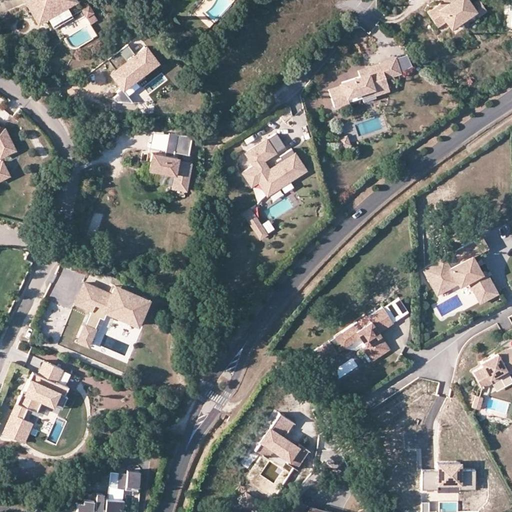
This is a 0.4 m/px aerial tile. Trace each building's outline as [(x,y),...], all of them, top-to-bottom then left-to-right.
[(76,2),(75,0),(23,0),(30,10),(37,24),(76,2)] [(450,28),(474,11),(475,11),(471,5),(467,0),(443,0),(444,1),(446,4),(442,7),(440,4),(427,13),(437,27),(445,21),(450,28)] [(476,0),(471,5),(475,11),(474,11),(477,16),(485,10),(477,0),(476,0)] [(88,6),(82,10),(91,24),(97,20),(88,6)] [(159,61),(145,42),(133,51),(114,66),(107,70),(121,89),(159,61)] [(127,43),(107,58),(114,66),(133,51),(127,43)] [(399,70),(394,56),(379,61),(380,64),(367,68),(366,67),(358,70),(360,75),(342,81),(343,84),(329,89),(334,106),(349,101),(347,95),(360,90),(372,86),(373,88),(387,84),(384,75),(399,70)] [(387,84),(373,88),(372,86),(360,90),(363,100),(376,96),(374,92),(388,87),(387,84)] [(0,124),(0,149),(4,158),(20,149),(10,128),(0,124)] [(287,149),(275,131),(244,152),(253,165),(242,172),(251,185),(258,180),(267,193),(279,185),(276,180),(286,174),(289,179),(305,168),(290,147),(287,149)] [(339,138),(342,145),(348,142),(345,135),(339,138)] [(152,151),(149,168),(175,173),(172,186),(186,189),(191,161),(177,159),(178,156),(152,151)] [(5,160),(0,162),(0,180),(12,175),(5,160)] [(276,180),(279,185),(289,179),(286,174),(276,180)] [(262,188),(256,192),(261,200),(267,196),(262,188)] [(250,208),(243,213),(248,219),(255,215),(250,208)] [(248,219),(253,227),(260,222),(255,215),(248,219)] [(266,232),(273,228),(268,218),(261,222),(266,232)] [(267,234),(260,222),(253,227),(260,238),(267,234)] [(470,278),(478,291),(495,281),(487,268),(484,270),(479,272),(470,255),(474,253),(489,245),(484,234),(457,248),(463,258),(452,264),(446,254),(425,266),(437,287),(458,275),(460,280),(462,282),(470,278)] [(470,255),(479,272),(484,270),(474,253),(470,255)] [(458,275),(437,287),(439,291),(460,280),(458,275)] [(478,291),(482,299),(499,290),(495,281),(478,291)] [(91,313),(101,317),(104,319),(108,311),(109,308),(130,317),(128,320),(138,324),(149,299),(122,288),(120,291),(114,288),(112,294),(109,293),(85,282),(76,303),(92,310),(91,313)] [(120,291),(122,288),(113,284),(109,293),(112,294),(114,288),(120,291)] [(398,296),(382,306),(393,323),(408,313),(398,296)] [(363,345),(373,360),(392,347),(381,330),(393,323),(382,306),(375,311),(377,315),(368,321),(365,316),(341,331),(349,344),(362,336),(366,343),(363,345)] [(130,317),(109,308),(108,311),(128,320),(130,317)] [(373,309),(364,315),(365,316),(368,321),(377,315),(375,311),(373,309)] [(86,325),(96,329),(101,317),(91,313),(86,325)] [(86,325),(79,341),(88,345),(96,329),(86,325)] [(349,344),(341,331),(329,339),(337,351),(349,344)] [(337,351),(329,339),(319,345),(327,358),(337,351)] [(483,388),(511,373),(511,347),(507,349),(482,362),(484,366),(474,372),(483,388)] [(44,362),(38,376),(52,382),(58,368),(44,362)] [(68,390),(56,384),(62,370),(58,368),(52,382),(38,376),(33,373),(29,381),(31,382),(26,394),(22,392),(3,435),(23,444),(32,424),(23,420),(27,410),(36,414),(42,402),(52,406),(58,394),(64,397),(68,390)] [(58,394),(52,406),(61,411),(67,399),(58,394)] [(480,410),(483,398),(476,396),(473,408),(480,410)] [(281,412),(262,440),(274,449),(292,461),(290,464),(297,469),(310,450),(300,443),(299,446),(285,437),(295,422),(281,412)] [(274,449),(262,440),(256,449),(268,457),(274,449)] [(461,461),(435,461),(435,470),(421,470),(421,489),(437,489),(436,492),(459,492),(458,489),(475,489),(475,469),(461,469),(461,461)] [(118,472),(118,488),(137,489),(138,479),(138,469),(126,469),(126,472),(118,472)] [(110,487),(118,488),(118,472),(110,472),(110,487)] [(251,509),(256,499),(243,491),(237,501),(251,509)] [(102,495),(96,494),(94,510),(91,509),(92,501),(82,500),(82,503),(77,503),(76,511),(121,511),(123,500),(105,498),(105,499),(102,498),(102,495)]
